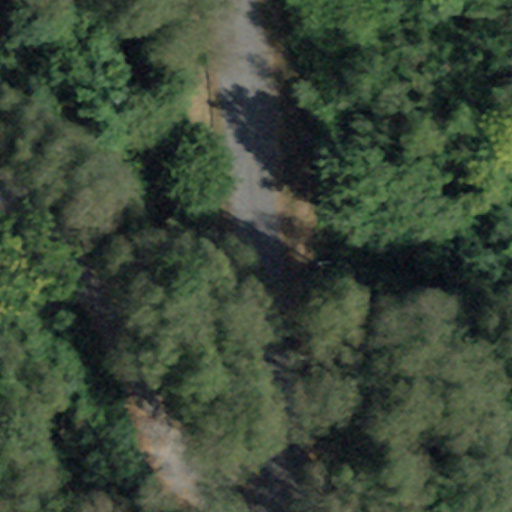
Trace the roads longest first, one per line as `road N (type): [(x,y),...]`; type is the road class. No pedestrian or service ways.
road 1 (unclassified): [(229,0),(282,511)]
road 2 (track): [(215,511),(196,501),(169,464),(106,306),(71,254),(0,188)]
